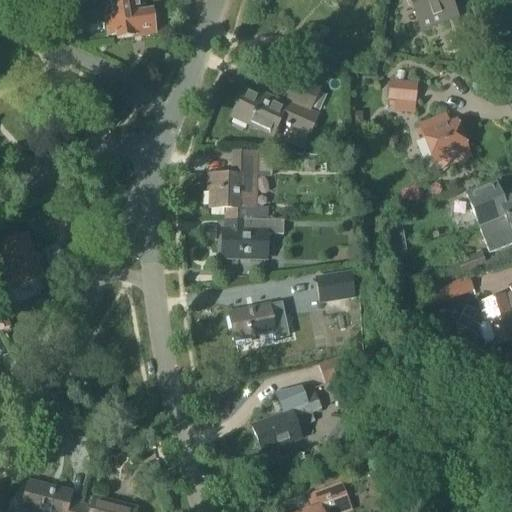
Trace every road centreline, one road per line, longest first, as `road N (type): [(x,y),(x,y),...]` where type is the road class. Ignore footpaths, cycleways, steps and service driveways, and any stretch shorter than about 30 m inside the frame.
road 1 (residential): [(195,511),(181,472),(140,205)]
road 2 (residential): [(0,418),(70,325),(140,205)]
road 3 (residential): [(0,192),(113,146),(156,153)]
road 4 (unclassified): [(168,121),(206,0)]
